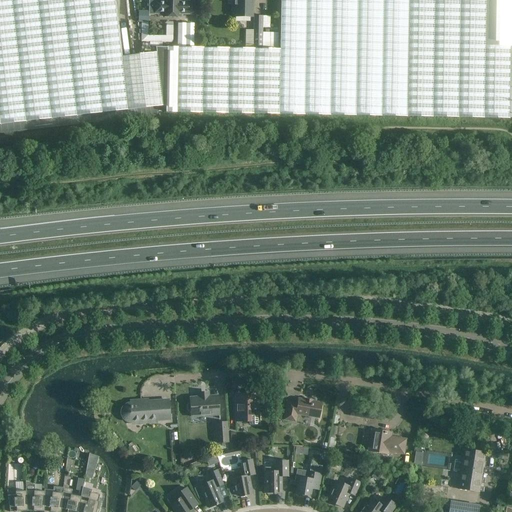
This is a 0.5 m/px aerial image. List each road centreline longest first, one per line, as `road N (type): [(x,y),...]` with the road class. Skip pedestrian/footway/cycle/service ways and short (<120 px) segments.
road 1 (residential): [(0,396),(48,346),(83,334),(314,322),(511,347)]
road 2 (motorway): [(0,270),(267,244),(511,239)]
road 3 (motorway): [(511,206),(265,212),(0,236)]
road 4 (residential): [(511,410),(324,376),(175,379)]
